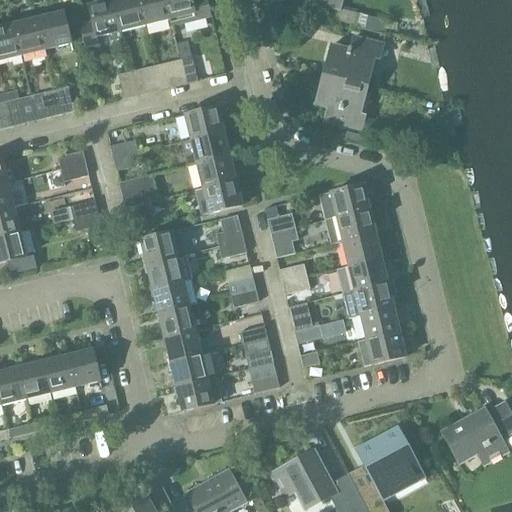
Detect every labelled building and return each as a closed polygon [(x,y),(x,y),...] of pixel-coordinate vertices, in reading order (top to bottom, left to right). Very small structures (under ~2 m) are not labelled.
[(121,32),(113,0),(87,7),(91,23),(78,26),(84,49),(98,45),(96,38),(109,35),(110,42),(122,39),(120,32),(121,32)] [(138,0),(114,0),(113,0),(121,32),(145,26),(138,0)] [(163,0),(138,0),(145,26),(169,21),(163,0)] [(190,0),(163,0),(169,21),(170,28),(210,18),(205,0),(193,0),(191,1),(190,0)] [(309,0),(309,2),(338,9),(340,0),(309,0)] [(338,9),(335,22),(364,29),(367,17),(338,9)] [(63,13),(38,19),(46,51),(70,45),(63,13)] [(38,19),(13,25),(21,57),(46,51),(38,19)] [(13,25),(0,28),(0,61),(21,57),(13,25)] [(330,47),(323,75),(366,87),(373,58),(378,59),(382,45),(352,38),(349,51),(330,47)] [(191,58),(178,61),(184,86),(197,83),(191,58)] [(178,61),(155,67),(161,91),(184,86),(178,61)] [(155,67),(131,73),(137,97),(161,91),(155,67)] [(137,97),(131,73),(117,76),(124,101),(137,97)] [(366,87),(323,75),(315,104),(334,109),(331,123),(359,130),(363,116),(358,115),(366,87)] [(68,88),(55,91),(61,116),(74,113),(68,88)] [(16,91),(4,94),(12,128),(37,122),(31,97),(19,100),(16,91)] [(55,91),(31,97),(37,122),(61,116),(55,91)] [(0,130),(12,128),(4,94),(0,95),(0,130)] [(184,116),(190,140),(223,132),(217,108),(184,116)] [(190,140),(196,165),(229,157),(223,132),(190,140)] [(110,148),(112,160),(137,154),(134,142),(110,148)] [(57,159),(61,172),(85,166),(82,153),(57,159)] [(137,154),(112,160),(116,172),(140,166),(137,154)] [(196,165),(202,190),(235,182),(229,157),(196,165)] [(0,159),(0,186),(8,185),(15,183),(12,173),(5,175),(1,159),(0,159)] [(85,166),(61,172),(63,183),(88,177),(85,166)] [(235,182),(202,190),(208,214),(241,206),(235,182)] [(0,186),(0,212),(13,209),(8,185),(0,186)] [(331,194),(336,218),(369,210),(363,186),(331,194)] [(122,197),(124,208),(149,202),(146,191),(122,197)] [(69,208),(72,221),(97,215),(94,202),(69,208)] [(149,202),(124,208),(127,221),(152,215),(149,202)] [(0,212),(0,238),(20,233),(13,209),(0,212)] [(369,210),(336,218),(325,221),(331,246),(342,243),(375,235),(369,210)] [(97,215),(72,221),(75,232),(100,226),(97,215)] [(268,223),(271,234),(295,228),(293,217),(268,223)] [(295,228),(271,234),(274,247),(299,241),(295,228)] [(145,265),(178,257),(187,255),(181,230),(139,241),(145,265)] [(216,236),(219,247),(243,241),(241,230),(216,236)] [(20,233),(0,238),(0,264),(26,258),(20,233)] [(342,243),(348,267),(381,260),(375,235),(342,243)] [(243,241),(219,247),(222,260),(247,254),(243,241)] [(145,265),(151,290),(184,282),(178,257),(145,265)] [(348,267),(354,292),(387,284),(381,260),(348,267)] [(225,272),(231,296),(256,290),(253,279),(250,266),(225,272)] [(280,272),(283,283),(307,277),(305,266),(280,272)] [(307,277),(283,283),(286,296),(310,290),(307,277)] [(151,290),(157,314),(197,305),(191,280),(184,282),(151,290)] [(354,292),(360,317),(393,309),(387,284),(354,292)] [(256,290),(231,296),(234,309),(259,303),(256,290)] [(157,314),(163,339),(195,331),(192,317),(200,315),(197,305),(157,314)] [(299,306),(289,309),(289,310),(295,333),(305,330),(299,306)] [(399,334),(393,309),(360,317),(366,341),(366,342),(399,334)] [(239,328),(264,325),(263,316),(238,319),(239,328)] [(240,333),(243,345),(268,339),(265,327),(240,333)] [(305,330),(295,333),(298,345),(322,339),(319,327),(305,330)] [(163,339),(169,364),(201,356),(195,331),(163,339)] [(399,335),(399,334),(366,342),(366,341),(357,343),(363,368),(405,358),(402,347),(407,346),(404,334),(399,335)] [(246,357),(249,371),(274,365),(271,351),(268,339),(243,345),(246,357)] [(92,350),(67,356),(75,388),(100,382),(92,350)] [(316,353),(300,357),(303,369),(319,365),(316,353)] [(67,356),(42,362),(50,394),(75,388),(67,356)] [(169,364),(175,388),(207,381),(207,380),(201,356),(169,364)] [(42,362),(18,368),(26,400),(50,394),(42,362)] [(274,365),(249,371),(251,382),(254,395),(279,389),(276,376),(274,365)] [(18,368),(0,372),(0,402),(1,406),(26,400),(18,368)] [(207,381),(175,388),(181,413),(221,403),(215,378),(207,380),(207,381)] [(442,433),(459,465),(477,455),(483,466),(507,453),(500,440),(511,433),(511,420),(504,405),(486,414),(483,411),(442,433)] [(106,407),(81,413),(83,421),(108,415),(106,407)] [(81,413),(56,419),(58,427),(83,421),(81,413)] [(56,419),(32,425),(34,433),(58,427),(56,419)] [(32,425),(7,431),(9,439),(34,433),(32,425)] [(7,431),(0,432),(0,441),(9,439),(7,431)] [(423,477),(398,431),(356,454),(374,488),(359,496),(367,511),(383,511),(377,502),(423,477)] [(270,475),(283,499),(294,493),(304,511),(335,494),(313,452),(270,475)] [(186,495),(194,511),(229,511),(245,504),(228,473),(186,495)] [(109,511),(153,511),(143,494),(109,511)]
